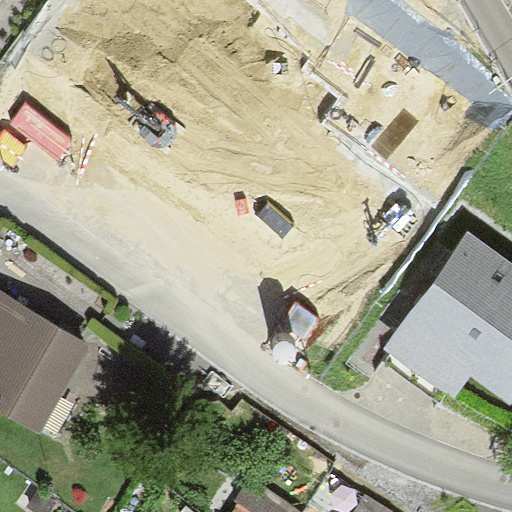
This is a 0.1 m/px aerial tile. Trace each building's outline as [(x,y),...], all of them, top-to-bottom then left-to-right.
[(0,0),(0,41),(29,0),(0,0)] [(509,384),(511,379),(511,268),(468,236),(393,341),(447,380),(466,353),(509,384)] [(0,386),(36,407),(77,338),(0,292),(0,386)] [(273,511),(246,493),(233,511),(273,511)] [(396,511),(372,498),(364,511),(396,511)]
